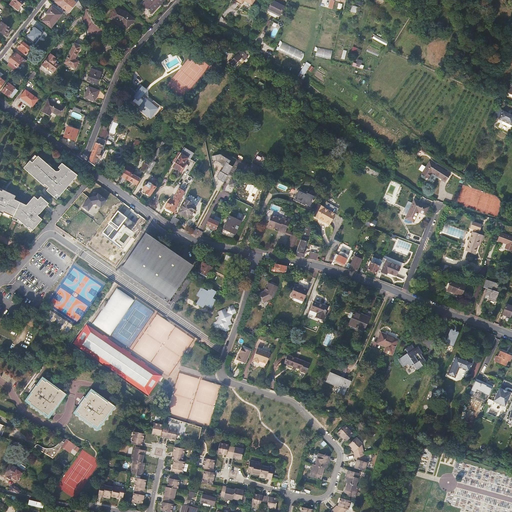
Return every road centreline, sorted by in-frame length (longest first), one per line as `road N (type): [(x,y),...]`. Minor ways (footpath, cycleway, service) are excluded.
road 1 (residential): [(292,494),(329,492),(339,452),(293,401),(225,382),(219,372),(258,253)]
road 2 (residential): [(180,0),(119,67),(82,163)]
road 3 (residential): [(400,295),(258,253)]
road 4 (residential): [(0,491),(118,511)]
